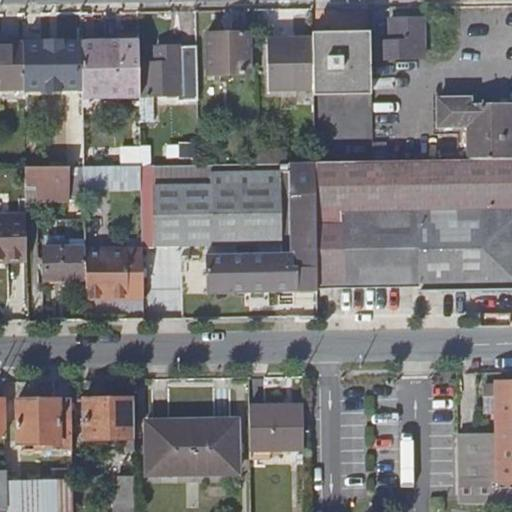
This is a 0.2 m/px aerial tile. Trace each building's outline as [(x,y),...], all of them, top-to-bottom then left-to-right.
[(370,46),(370,59),(390,59),(391,58),(423,57),(421,19),(390,19),(390,46),(370,46)] [(250,36),(208,37),(208,76),(250,75),(250,36)] [(371,101),(371,61),(370,59),(370,46),(370,37),(314,38),(314,90),(315,102),(371,101)] [(314,90),(314,38),(269,39),(270,90),(314,90)] [(82,89),(81,46),(81,43),(43,44),(44,90),(82,89)] [(82,98),(139,96),(138,44),(81,46),(82,89),(82,98)] [(183,102),(197,101),(196,46),(166,47),(166,55),(157,55),(157,63),(142,64),(143,96),(139,96),(140,122),(154,122),(153,97),(183,96),(183,102)] [(157,47),(157,55),(166,55),(166,47),(157,47)] [(0,93),(23,93),(22,48),(0,48),(0,93)] [(468,127),(469,161),(511,161),(511,125),(502,125),(501,107),(471,107),(470,101),(438,100),(439,127),(468,127)] [(371,144),(371,162),(385,162),(385,144),(371,144)] [(286,150),(258,150),(258,165),(286,164),(286,150)] [(371,162),(316,163),(317,192),(317,215),(418,213),(419,287),(419,291),(511,290),(511,161),(469,161),(385,162),(371,162)] [(155,166),(141,167),(142,245),(142,249),(157,249),(156,175),(155,166)] [(113,167),(83,168),(83,187),(114,186),(113,167)] [(67,168),(25,169),(25,184),(39,184),(40,201),(68,200),(67,168)] [(295,257),(317,257),(317,215),(317,192),(304,193),(304,172),(156,175),(157,249),(294,247),(295,257)] [(317,215),(317,257),(317,288),(419,287),(418,213),(317,215)] [(0,263),(26,263),(25,217),(0,217),(0,263)] [(44,282),(84,282),(84,250),(84,246),(84,242),(77,242),(78,249),(43,250),(44,282)] [(84,282),(84,294),(143,293),(142,249),(142,245),(84,246),(84,250),(84,282)] [(317,288),(317,257),(295,257),(294,257),(270,257),(271,273),(255,274),(253,258),(200,259),(200,294),(317,293),(317,288)] [(511,386),(498,387),(498,389),(485,389),(485,401),(498,401),(499,437),(458,438),(458,506),(470,506),(511,506),(511,386)] [(133,443),(132,399),(80,400),(82,421),(83,442),(102,441),(102,446),(114,446),(114,441),(123,441),(123,452),(120,452),(120,466),(133,466),(133,443)] [(72,449),(71,400),(16,401),(17,444),(36,444),(36,449),(72,449)] [(304,408),(248,409),(249,451),(304,450),(304,408)] [(202,443),(201,423),(145,425),(146,443),(202,443)] [(235,423),(201,423),(202,443),(146,443),(146,476),(236,475),(235,423)] [(116,466),(116,477),(134,477),(133,466),(120,466),(116,466)] [(112,508),(134,508),(134,505),(134,477),(116,477),(117,491),(111,491),(112,508)] [(15,511),(73,511),(73,484),(7,482),(8,508),(8,511),(15,511)]
